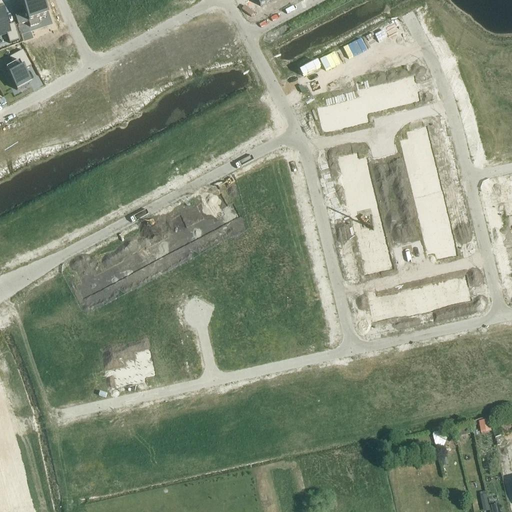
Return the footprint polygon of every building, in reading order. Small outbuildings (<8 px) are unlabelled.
[(47,17),(41,0),(40,0),(22,6),(25,14),(15,17),(18,26),(28,23),(30,28),(39,25),(38,20),(47,17)] [(167,0),(168,1),(164,3),(167,9),(177,4),(174,0),(167,0)] [(98,21),(88,26),(99,47),(118,37),(113,29),(109,31),(103,19),(108,16),(105,10),(95,15),(98,21)] [(3,12),(0,13),(0,37),(6,35),(9,45),(20,42),(14,25),(7,27),(3,12)] [(41,53),(33,58),(40,71),(46,68),(49,73),(56,70),(57,70),(64,66),(71,62),(63,48),(44,58),(41,53)] [(13,66),(5,70),(17,91),(30,84),(23,72),(31,67),(23,52),(9,59),(13,66)] [(413,79),(402,81),(407,101),(418,98),(413,79)] [(402,81),(392,84),(396,103),(407,101),(402,81)] [(392,84),(381,86),(386,106),(396,103),(392,84)] [(381,86),(371,89),(375,108),(386,106),(381,86)] [(371,89),(359,92),(361,100),(364,111),(375,108),(371,89)] [(361,100),(350,103),(355,122),(366,119),(364,111),(361,100)] [(350,103),(340,105),(344,125),(355,122),(350,103)] [(340,105),(329,108),(334,127),(344,125),(340,105)] [(329,108),(318,110),(323,130),(334,127),(329,108)] [(410,140),(402,142),(403,146),(428,140),(425,129),(408,133),(410,140)] [(428,140),(403,146),(404,150),(411,148),(413,154),(430,150),(428,140)] [(414,160),(406,162),(407,166),(433,160),(430,150),(413,154),(414,160)] [(356,155),(338,159),(341,169),(366,163),(365,160),(357,161),(356,155)] [(433,160),(407,166),(408,170),(416,168),(418,174),(435,170),(433,160)] [(366,163),(341,169),(343,179),(361,175),(359,169),(367,167),(366,163)] [(419,180),(411,182),(412,186),(437,180),(435,170),(418,174),(419,180)] [(361,175),(343,179),(346,189),(371,183),(370,179),(362,181),(361,175)] [(437,180),(412,186),(413,189),(421,188),(422,194),(440,190),(437,180)] [(371,183),(346,189),(348,199),(365,195),(364,189),(372,187),(371,183)] [(511,189),(502,192),(505,204),(511,202),(511,189)] [(425,205),(417,207),(418,210),(443,204),(441,194),(423,198),(425,205)] [(365,195),(348,199),(350,209),(376,203),(375,199),(367,201),(365,195)] [(220,196),(209,202),(220,223),(231,217),(233,221),(238,218),(232,207),(227,210),(220,196)] [(209,202),(199,208),(206,221),(201,224),(206,235),(212,232),(210,228),(220,223),(209,202)] [(376,203),(350,209),(353,220),(370,215),(369,209),(377,207),(376,203)] [(443,204),(418,210),(419,214),(427,212),(428,218),(446,214),(443,204)] [(430,225),(422,226),(423,230),(448,224),(446,214),(428,218),(430,225)] [(179,218),(169,223),(180,244),(190,238),(192,242),(197,239),(192,229),(187,231),(179,218)] [(371,219),(354,224),(356,234),(382,228),(381,224),(373,226),(371,219)] [(169,223),(158,229),(165,243),(160,245),(166,256),(171,253),(169,250),(180,244),(169,223)] [(448,224),(423,230),(424,234),(432,232),(433,238),(450,234),(448,224)] [(382,228),(356,234),(359,244),(376,240),(375,234),(382,232),(382,228)] [(434,244),(427,246),(428,250),(453,244),(450,234),(433,238),(434,244)] [(139,239),(128,245),(139,266),(150,260),(151,263),(157,261),(151,250),(146,253),(139,239)] [(376,240),(359,244),(361,254),(386,248),(385,244),(378,246),(376,240)] [(453,244),(428,250),(428,254),(436,252),(438,259),(455,255),(453,244)] [(128,245),(117,250),(125,264),(119,267),(125,277),(130,275),(128,271),(139,266),(128,245)] [(386,248),(361,254),(363,264),(381,260),(379,254),(387,252),(386,248)] [(381,260),(363,264),(366,274),(383,270),(391,268),(390,264),(382,266),(381,260)] [(98,261),(87,266),(98,287),(109,281),(111,285),(116,282),(110,271),(105,274),(98,261)] [(87,266),(77,272),(84,285),(79,288),(84,299),(89,296),(88,293),(98,287),(87,266)] [(465,281),(454,283),(459,303),(470,301),(465,281)] [(454,283),(444,286),(448,305),(459,303),(454,283)] [(444,286),(433,288),(438,308),(448,305),(444,286)] [(47,287),(26,298),(33,312),(49,303),(53,310),(64,304),(70,301),(64,290),(52,296),(47,287)] [(433,288),(423,290),(427,310),(438,308),(433,288)] [(423,290),(412,293),(416,312),(427,310),(423,290)] [(412,293),(402,295),(406,315),(416,312),(412,293)] [(402,295),(391,297),(395,317),(406,315),(402,295)] [(391,297),(380,300),(385,319),(395,317),(391,297)] [(380,300),(369,302),(374,322),(385,319),(380,300)] [(252,343),(240,345),(243,362),(265,357),(262,344),(268,343),(265,330),(250,333),(252,343)] [(500,347),(498,348),(499,353),(501,353),(502,355),(511,353),(511,337),(498,341),(500,347)] [(187,357),(162,362),(166,377),(192,371),(189,361),(198,359),(194,344),(185,347),(187,357)] [(463,348),(455,350),(458,366),(480,361),(483,374),(491,372),(487,353),(479,354),(477,345),(470,346),(469,345),(462,346),(463,348)] [(129,369),(114,372),(117,388),(144,382),(141,370),(152,368),(148,352),(137,355),(138,360),(128,363),(129,369)] [(435,354),(413,359),(416,375),(429,372),(430,378),(446,375),(442,359),(437,360),(435,354)] [(337,375),(329,377),(332,393),(347,390),(348,398),(363,395),(360,382),(354,383),(351,372),(343,374),(343,373),(337,375)] [(322,406),(318,390),(311,392),(309,382),(287,387),(288,394),(286,394),(288,402),(290,402),(290,403),(312,398),(314,407),(322,406)] [(253,394),(245,396),(248,412),(267,408),(270,420),(281,418),(277,399),(269,401),(267,391),(260,393),(260,392),(252,394),(253,394)] [(177,411),(163,414),(169,440),(182,437),(183,440),(195,437),(192,424),(181,426),(177,411)] [(137,420),(122,423),(127,447),(137,445),(139,450),(151,448),(148,435),(141,436),(137,420)] [(491,433),(489,421),(479,423),(481,435),(491,433)] [(508,494),(499,496),(501,511),(510,510),(508,494)]
